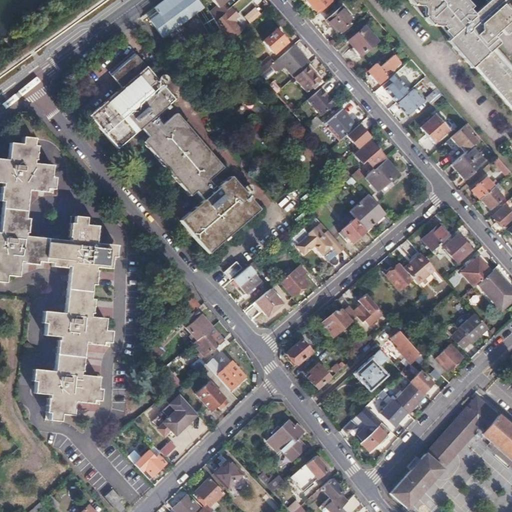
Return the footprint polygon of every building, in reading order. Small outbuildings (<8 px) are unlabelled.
[(165,0),(166,0),(146,15),(164,38),(203,8),(196,0),(165,0)] [(313,3),(321,11),(331,2),(329,0),(306,0),(311,5),(313,3)] [(467,59),(511,109),(511,75),(490,51),(498,44),(494,40),(511,24),(511,0),(412,0),(433,23),(434,23),(436,22),(440,22),(451,35),(448,38),(467,59)] [(311,5),(318,13),(321,11),(313,3),(311,5)] [(219,7),(212,14),(216,20),(227,10),(222,5),(219,7)] [(237,15),(230,7),(227,10),(216,20),(214,22),(215,24),(226,36),(231,42),(242,32),(231,21),(237,15)] [(340,7),(327,19),(338,32),(352,20),(340,7)] [(249,24),(260,15),(254,8),(243,16),(249,24)] [(366,27),(350,41),(361,55),(377,41),(377,40),(366,27)] [(277,30),(264,42),(274,53),(287,42),(277,30)] [(294,45),(306,56),(310,52),(298,41),(294,45)] [(412,59),(398,44),(392,49),(406,64),(412,59)] [(309,64),(293,46),(279,58),(295,77),(308,65),(309,64)] [(122,88),(147,67),(137,55),(112,76),(122,88)] [(376,63),(368,71),(379,83),(387,77),(386,75),(400,63),(394,55),(380,67),(376,63)] [(308,65),(295,77),(294,78),(306,92),(312,87),(315,90),(323,82),(308,65)] [(174,99),(147,67),(122,88),(89,116),(118,149),(141,129),(143,131),(148,137),(143,142),(190,196),(195,191),(201,198),(203,201),(180,221),(208,253),(259,210),(231,177),(216,189),(214,186),(208,180),(222,168),(176,114),(162,126),(155,117),(174,99)] [(392,83),(385,90),(396,102),(409,90),(395,74),(388,80),(392,83)] [(426,76),(423,79),(433,91),(426,97),(432,104),(442,95),(426,76)] [(334,105),(320,89),(307,101),(321,116),(334,105)] [(414,90),(398,105),(408,116),(424,101),(414,90)] [(421,106),(409,117),(413,121),(424,110),(421,106)] [(328,122),(342,139),(347,135),(357,127),(342,110),(328,122)] [(435,113),(420,127),(434,143),(449,129),(435,113)] [(316,118),(305,128),(310,133),(321,124),(316,118)] [(325,125),(340,141),(342,139),(328,122),(325,125)] [(474,130),(467,123),(451,137),(459,147),(462,144),(467,151),(472,147),(477,141),(470,133),(474,130)] [(357,127),(347,135),(359,149),(371,138),(359,125),(357,127)] [(38,261),(46,262),(48,239),(24,236),(25,233),(27,233),(29,219),(25,218),(28,190),(53,193),(55,178),(52,178),(53,166),(33,163),(33,160),(35,160),(38,139),(23,137),(22,145),(10,143),(8,161),(0,159),(0,183),(3,184),(3,187),(1,187),(0,196),(0,201),(3,201),(0,224),(0,282),(6,283),(7,276),(18,277),(20,262),(23,262),(23,264),(37,265),(38,261)] [(365,159),(373,169),(385,159),(370,142),(360,151),(355,156),(361,163),(365,159)] [(467,151),(451,165),(458,172),(464,179),(484,161),(478,154),(472,147),(467,151)] [(497,157),(492,161),(505,176),(510,172),(497,157)] [(385,160),(366,177),(365,178),(376,191),(397,173),(385,160)] [(352,176),(359,184),(365,178),(366,177),(360,169),(352,176)] [(472,190),(479,199),(480,198),(493,186),(486,178),(472,190)] [(493,186),(480,198),(490,210),(504,198),(503,197),(499,192),(503,188),(497,183),(493,186)] [(355,218),(366,230),(385,213),(375,201),(368,195),(349,211),(355,218)] [(511,213),(505,206),(493,216),(503,228),(511,220),(511,213)] [(313,209),(310,211),(315,217),(318,215),(313,209)] [(55,240),(52,263),(52,267),(66,268),(66,267),(69,267),(64,314),(46,312),(44,335),(60,337),(59,341),(57,341),(54,372),(37,370),(34,394),(49,395),(49,399),(47,399),(45,420),(60,422),(60,414),(72,416),(74,402),(98,405),(99,403),(100,390),(97,389),(98,377),(79,375),(80,372),(81,371),(83,356),(82,355),(84,342),(88,343),(88,344),(109,347),(110,331),(103,331),(105,319),(89,318),(90,314),(92,314),(94,299),(90,299),(91,285),(96,285),(97,271),(95,271),(95,267),(110,269),(113,246),(95,244),(97,226),(86,225),(86,218),(71,216),(68,237),(71,238),(70,241),(55,240)] [(357,237),(366,230),(355,218),(340,230),(341,232),(340,233),(343,238),(345,236),(352,244),(358,238),(357,237)] [(328,232),(321,225),(317,228),(323,236),(328,232)] [(423,240),(433,252),(450,236),(440,225),(423,240)] [(309,235),(303,228),(291,238),(299,248),(311,237),(309,235)] [(337,256),(344,250),(328,232),(323,236),(317,228),(309,235),(311,237),(298,248),(304,256),(312,250),(314,247),(317,250),(325,259),(333,251),(337,256)] [(458,235),(444,248),(457,263),(472,250),(458,235)] [(48,239),(46,262),(52,263),(55,240),(48,239)] [(478,285),(492,272),(478,257),(460,273),(474,288),(478,285)] [(257,258),(247,266),(248,268),(235,281),(246,294),(260,282),(253,273),(262,264),(257,258)] [(237,262),(224,272),(229,278),(241,268),(237,262)] [(412,279),(400,265),(387,276),(399,290),(412,279)] [(294,272),(281,283),(293,296),(307,284),(301,277),(306,273),(301,266),(294,272)] [(511,299),(511,293),(493,271),(492,272),(478,285),(500,310),(511,299)] [(450,275),(444,280),(451,287),(457,282),(450,275)] [(270,289),(253,305),(265,319),(283,304),(270,289)] [(349,306),(343,311),(352,320),(357,327),(367,319),(376,310),(379,308),(366,294),(358,301),(361,305),(353,312),(349,306)] [(201,306),(193,297),(181,307),(189,316),(201,306)] [(337,313),(335,311),(327,317),(329,319),(323,324),(333,336),(352,320),(343,311),(342,309),(337,313)] [(382,316),(376,310),(367,319),(372,325),(382,316)] [(427,313),(422,317),(418,321),(422,326),(432,318),(427,313)] [(458,332),(451,338),(462,349),(469,342),(470,344),(487,327),(475,314),(457,329),(458,332)] [(197,340),(211,327),(200,315),(186,328),(197,340)] [(223,340),(212,327),(211,327),(197,340),(193,343),(203,356),(214,347),(223,340)] [(395,348),(410,364),(420,355),(402,335),(398,330),(389,338),(397,347),(395,348)] [(224,338),(223,340),(214,347),(219,352),(230,344),(224,338)] [(353,346),(359,353),(368,345),(363,338),(353,346)] [(300,341),(286,353),(295,364),(310,352),(300,341)] [(157,359),(165,350),(156,342),(148,351),(157,359)] [(449,345),(436,357),(442,364),(440,365),(446,372),(461,357),(449,345)] [(378,351),(353,374),(369,392),(387,375),(378,366),(385,359),(378,351)] [(346,352),(344,354),(350,361),(357,355),(355,352),(349,356),(346,352)] [(338,366),(341,369),(348,363),(345,360),(338,366)] [(216,375),(230,390),(245,377),(231,362),(216,375)] [(206,364),(199,370),(208,380),(215,374),(206,364)] [(317,364),(307,373),(309,376),(308,377),(317,388),(329,377),(317,364)] [(181,380),(191,374),(186,366),(176,373),(181,380)] [(166,367),(160,372),(176,389),(182,384),(166,367)] [(420,372),(410,382),(412,383),(422,393),(431,383),(420,372)] [(212,411),(216,407),(219,404),(222,408),(228,403),(225,400),(225,399),(210,382),(196,394),(212,411)] [(422,393),(412,383),(395,402),(407,413),(424,395),(422,393)] [(425,397),(431,401),(440,390),(434,385),(425,397)] [(173,389),(172,389),(165,395),(171,403),(158,416),(169,428),(175,435),(196,414),(175,391),(173,389)] [(171,403),(165,395),(144,415),(150,421),(151,422),(158,416),(171,403)] [(511,428),(476,397),(446,430),(463,446),(477,431),(511,461),(511,428)] [(395,402),(392,400),(380,413),(394,427),(407,413),(395,402)] [(366,426),(361,430),(357,435),(363,440),(380,424),(364,407),(351,419),(354,422),(360,416),(364,419),(362,421),(366,426)] [(135,421),(132,424),(139,431),(150,421),(144,415),(142,413),(135,421)] [(169,428),(158,416),(151,422),(163,434),(169,428)] [(354,422),(361,430),(366,426),(362,421),(364,419),(360,416),(354,422)] [(280,428),(274,435),(267,441),(287,460),(304,443),(298,438),(304,432),(296,424),(294,426),(288,420),(280,428)] [(363,440),(360,443),(369,452),(391,431),(382,422),(380,424),(363,440)] [(270,432),(274,435),(280,428),(277,425),(270,432)] [(446,430),(410,470),(428,485),(463,446),(446,430)] [(159,452),(165,458),(174,449),(168,443),(159,452)] [(134,464),(149,479),(164,465),(156,457),(153,460),(146,453),(134,464)] [(326,470),(314,456),(290,478),(302,492),(326,470)] [(227,462),(213,475),(226,488),(240,475),(227,462)] [(428,485),(410,470),(390,493),(407,508),(428,485)] [(263,474),(259,478),(272,493),(280,486),(285,482),(279,476),(271,482),(267,477),(264,480),(262,478),(265,475),(263,474)] [(222,493),(209,478),(195,492),(199,497),(197,499),(203,505),(205,502),(209,506),(222,493)] [(342,491),(330,478),(319,488),(330,501),(325,505),(332,511),(337,511),(347,503),(341,497),(344,495),(341,492),(342,491)] [(112,490),(104,498),(112,506),(120,499),(112,490)] [(60,506),(49,495),(45,499),(56,510),(60,506)] [(186,497),(173,509),(175,511),(191,511),(196,507),(186,497)] [(44,499),(32,510),(34,511),(39,511),(48,504),(44,499)] [(286,508),(290,511),(293,511),(299,507),(294,501),(286,508)]
